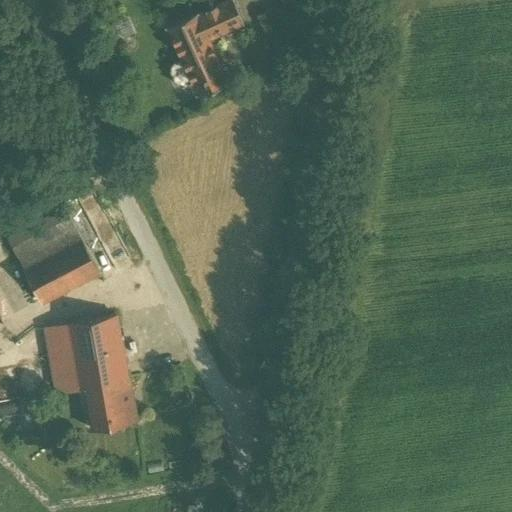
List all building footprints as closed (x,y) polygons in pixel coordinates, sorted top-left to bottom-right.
[(179,58),(171,62),(168,70),(174,84),(182,86),(190,83),(196,96),(228,82),(208,38),(243,23),(232,0),(223,0),(165,26),(179,58)] [(295,0),(288,0),(257,14),(270,42),(299,30),(307,26),(301,12),(295,0)] [(69,217),(11,247),(40,302),(98,271),(69,217)] [(114,313),(63,322),(75,386),(86,385),(94,426),(135,419),(128,377),(126,378),(114,313)] [(75,386),(63,322),(43,325),(53,390),(75,386)]
